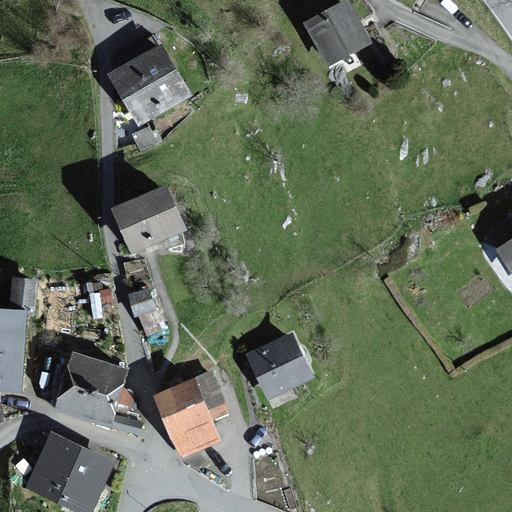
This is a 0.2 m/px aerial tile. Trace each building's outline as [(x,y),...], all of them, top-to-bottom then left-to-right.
[(372,43),(349,0),(347,0),(306,22),(329,65),(372,43)] [(160,44),(109,75),(140,127),(191,96),(160,44)] [(166,187),(114,210),(132,252),(185,229),(166,187)] [(511,242),(499,251),(511,270),(511,242)] [(9,308),(0,307),(0,389),(23,390),(26,314),(35,314),(37,282),(10,281),(9,308)] [(145,331),(165,325),(152,283),(132,289),(145,331)] [(292,333),(248,355),(269,397),(313,375),(292,333)] [(128,369),(73,351),(54,407),(109,425),(128,369)] [(210,373),(156,397),(183,457),(221,440),(211,417),(226,411),(210,373)] [(0,399),(0,418),(9,408),(0,399)] [(95,511),(117,464),(53,435),(28,489),(79,511),(95,511)]
